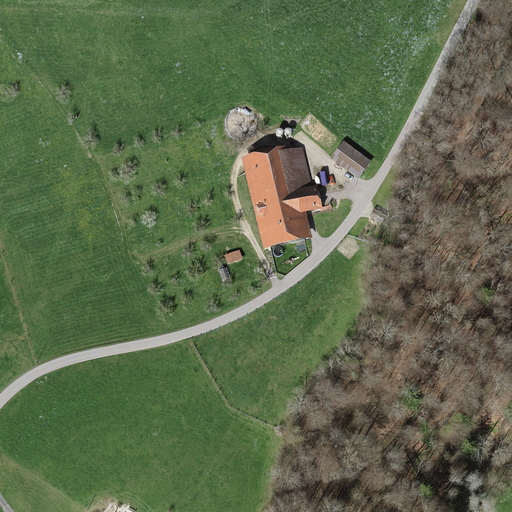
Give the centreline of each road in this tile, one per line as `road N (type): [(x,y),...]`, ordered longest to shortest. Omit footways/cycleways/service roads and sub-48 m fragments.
road 1 (unclassified): [(473,0),(362,203),(297,275),(202,327),(48,367),(0,401)]
road 2 (track): [(81,140),(134,261),(207,234),(249,233)]
road 3 (track): [(236,166),(235,200),(278,289)]
